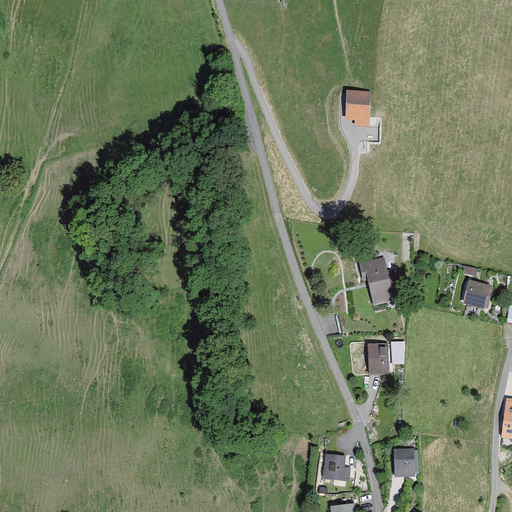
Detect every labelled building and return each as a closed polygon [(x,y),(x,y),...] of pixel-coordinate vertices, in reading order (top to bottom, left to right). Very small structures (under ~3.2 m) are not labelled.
[(348,94),(348,118),(358,118),(357,126),(368,126),(369,95),(348,94)] [(374,262),(375,265),(361,268),(364,282),(366,281),(371,302),(396,297),(391,275),(386,276),(383,260),(374,262)] [(465,266),(463,272),(476,275),(477,269),(465,266)] [(471,282),(467,303),(485,307),(487,306),(492,287),(471,282)] [(479,308),(471,307),(469,315),(477,317),(479,308)] [(354,313),(337,316),(341,334),(358,334),(354,313)] [(380,344),(370,345),(373,371),(390,369),(389,362),(386,362),(385,349),(380,349),(380,344)] [(511,403),(506,403),(502,434),(511,435),(511,403)] [(396,452),(397,461),(395,461),(395,477),(412,477),(412,452),(396,452)] [(343,458),(327,457),(325,477),(349,478),(350,470),(342,469),(343,458)]
